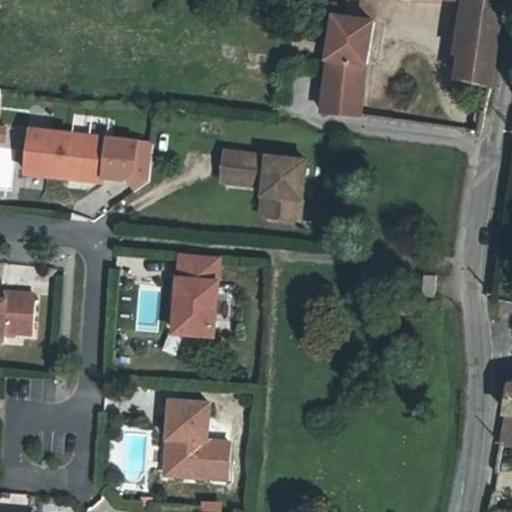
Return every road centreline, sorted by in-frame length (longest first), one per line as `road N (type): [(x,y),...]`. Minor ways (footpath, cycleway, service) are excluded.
road 1 (tertiary): [(511,25),(475,274),(475,385)]
road 2 (residential): [(0,227),(94,240),(80,480)]
road 3 (tertiary): [(475,385),(458,511)]
